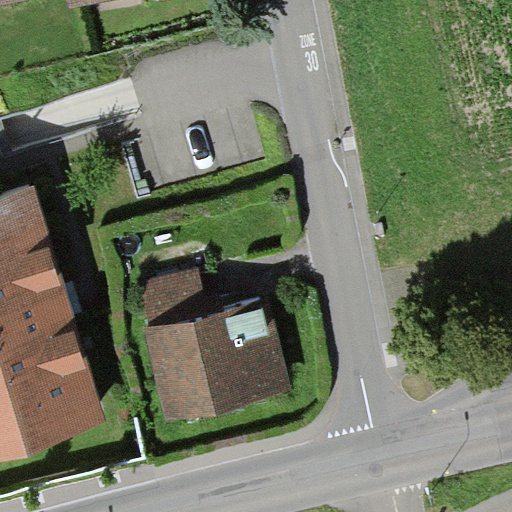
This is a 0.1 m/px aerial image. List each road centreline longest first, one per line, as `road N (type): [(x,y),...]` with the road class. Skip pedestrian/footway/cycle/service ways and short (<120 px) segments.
road 1 (residential): [(287,0),(382,456)]
road 2 (tertiary): [(382,456),(169,511)]
road 3 (tertiary): [(511,429),(382,456)]
